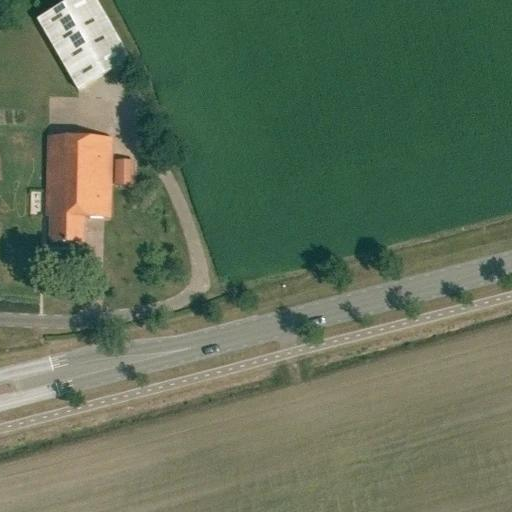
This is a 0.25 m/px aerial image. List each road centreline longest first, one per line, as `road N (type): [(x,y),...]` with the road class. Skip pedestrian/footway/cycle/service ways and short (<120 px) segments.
road 1 (primary): [(0,392),(511,266)]
road 2 (unclassified): [(0,321),(128,320),(204,292)]
